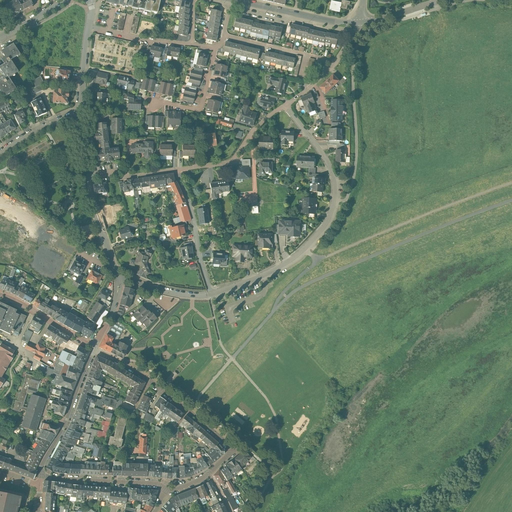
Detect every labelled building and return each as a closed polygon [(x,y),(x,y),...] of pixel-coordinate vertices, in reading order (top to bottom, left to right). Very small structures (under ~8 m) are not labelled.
[(17,0),(16,0),(5,6),(8,12),(4,15),(6,19),(10,17),(23,10),(19,2),(18,2),(17,0)] [(21,0),(19,2),(23,10),(28,8),(29,8),(29,9),(32,7),(32,6),(33,5),(30,0),(21,0)] [(106,0),(106,2),(125,7),(125,6),(131,7),(131,8),(132,8),(132,7),(138,9),(138,8),(140,8),(139,8),(144,9),(144,11),(144,10),(150,12),(151,12),(151,11),(152,11),(157,12),(157,13),(160,0),(106,0)] [(341,0),(341,4),(332,1),(331,6),(330,10),(340,12),(340,8),(347,9),(348,5),(350,5),(350,2),(341,0)] [(186,2),(180,1),(179,1),(178,2),(180,3),(179,7),(180,7),(188,9),(189,3),(186,2)] [(188,9),(180,7),(178,13),(180,13),(188,15),(189,9),(188,9)] [(213,10),(211,10),(210,16),(219,18),(221,12),(219,11),(213,10)] [(188,15),(180,13),(178,19),(179,20),(179,19),(187,21),(188,21),(189,15),(188,15)] [(219,18),(210,16),(209,22),(210,22),(218,24),(220,18),(219,18)] [(242,19),(236,18),(233,27),(239,28),(242,19)] [(247,21),(242,19),(239,28),(245,30),(247,21)] [(253,22),(247,21),(245,30),(251,31),(253,23),(253,22)] [(218,24),(210,22),(209,22),(208,28),(209,28),(217,30),(219,24),(218,24)] [(253,23),(251,31),(251,32),(257,34),(259,24),(253,23)] [(265,26),(259,24),(257,34),(262,35),(265,26)] [(298,26),(292,25),(289,34),(295,35),(298,26)] [(187,27),(179,26),(177,34),(186,36),(188,28),(187,27)] [(270,27),(265,26),(262,35),(268,36),(269,35),(270,27)] [(303,28),(298,26),(295,35),(301,37),(303,28)] [(283,29),(277,27),(274,37),(280,38),(283,29)] [(217,30),(209,28),(207,34),(208,34),(216,36),(217,36),(218,30),(217,30)] [(309,29),(303,28),(301,37),(307,38),(309,30),(309,29)] [(309,30),(307,38),(307,39),(313,41),(315,31),(309,30)] [(321,33),(315,31),(313,41),(319,42),(321,33)] [(326,34),(321,33),(319,42),(325,43),(325,42),(327,34),(326,34)] [(333,35),(327,33),(326,34),(327,34),(325,42),(331,44),(333,35)] [(216,36),(208,34),(206,39),(213,41),(216,42),(217,36),(216,36)] [(339,36),(333,35),(331,44),(336,45),(339,36)] [(231,44),(225,42),(223,51),(229,53),(231,44)] [(0,69),(4,76),(0,79),(2,81),(0,81),(0,90),(4,97),(16,89),(8,78),(18,72),(10,60),(19,54),(13,44),(1,52),(5,57),(1,60),(4,64),(0,66),(0,69)] [(237,45),(231,44),(229,53),(235,54),(237,45)] [(243,46),(237,45),(235,54),(241,56),(243,47),(243,46)] [(243,47),(241,56),(240,56),(246,57),(249,48),(243,47)] [(254,49),(249,48),(246,57),(252,59),(254,49)] [(260,51),(254,49),(252,59),(258,60),(259,58),(260,52),(260,51)] [(272,53),(266,52),(266,54),(264,60),(264,61),(270,63),(272,53)] [(278,55),(272,53),(270,63),(276,64),(278,55)] [(278,55),(276,64),(282,66),(284,56),(278,55)] [(290,58),(284,56),(282,66),(288,67),(290,58)] [(296,59),(290,58),(288,67),(294,68),(294,66),(295,63),(295,61),(296,59)] [(206,61),(198,59),(197,59),(194,59),(193,64),(194,64),(196,65),(204,67),(205,67),(206,61)] [(227,67),(216,64),(215,70),(225,73),(227,67)] [(64,71),(59,71),(57,71),(56,76),(58,76),(57,81),(63,81),(63,83),(66,84),(66,82),(69,82),(69,76),(70,76),(70,75),(71,74),(70,74),(70,73),(69,73),(70,72),(67,71),(67,70),(66,70),(66,69),(64,69),(64,71)] [(225,73),(215,70),(213,76),(221,78),(224,79),(225,73)] [(196,72),(191,71),(190,76),(201,79),(202,73),(196,72)] [(107,75),(98,73),(96,79),(95,83),(96,83),(105,85),(107,75)] [(333,75),(320,87),(326,94),(339,81),(333,75)] [(129,79),(118,76),(118,80),(117,80),(117,81),(117,84),(117,87),(121,88),(122,85),(127,86),(127,88),(133,90),(133,87),(134,82),(129,81),(129,79)] [(201,79),(190,76),(188,82),(192,83),(199,85),(201,79)] [(287,81),(279,79),(279,80),(274,79),(274,78),(269,77),(268,84),(272,85),(272,84),(278,85),(276,93),(283,94),(287,81)] [(149,80),(143,78),(142,84),(141,89),(147,91),(149,80)] [(155,81),(149,80),(147,91),(153,92),(154,86),(155,81)] [(167,84),(161,82),(160,88),(159,93),(159,94),(164,95),(167,84)] [(219,84),(212,82),(210,88),(221,90),(223,84),(219,84)] [(43,84),(38,86),(40,92),(46,89),(43,84)] [(173,85),(167,84),(164,95),(170,96),(172,87),(173,85)] [(38,86),(32,89),(35,94),(40,92),(38,86)] [(190,89),(185,88),(183,94),(195,97),(196,91),(190,89)] [(221,90),(210,88),(209,94),(217,95),(220,96),(221,90)] [(63,90),(58,90),(53,90),(53,104),(54,104),(57,104),(58,104),(64,104),(65,104),(65,105),(66,105),(67,105),(68,104),(68,103),(68,97),(69,96),(69,94),(68,93),(68,92),(63,92),(63,90)] [(106,94),(97,93),(97,99),(96,99),(96,103),(105,103),(106,94)] [(269,94),(263,93),(262,97),(262,99),(259,98),(257,105),(262,106),(269,108),(270,105),(273,106),(275,100),(268,98),(269,94)] [(195,97),(183,94),(182,100),(187,101),(193,102),(195,97)] [(311,94),(301,98),(305,107),(306,106),(314,103),(315,103),(313,99),(311,94)] [(40,98),(31,103),(37,117),(47,113),(40,98)] [(6,100),(0,103),(0,112),(0,113),(4,111),(4,112),(6,111),(6,113),(12,111),(6,100)] [(133,100),(129,100),(128,105),(131,106),(131,109),(140,110),(140,100),(133,100)] [(215,101),(209,100),(207,106),(218,108),(220,102),(215,101)] [(342,100),(331,100),(331,121),(342,121),(342,115),(342,106),(342,100)] [(314,103),(306,106),(309,113),(312,112),(317,110),(314,103)] [(218,108),(207,106),(206,112),(217,114),(218,108)] [(249,112),(242,110),(239,121),(253,125),(256,114),(249,112)] [(22,111),(14,115),(18,124),(19,124),(20,124),(21,124),(21,123),(22,123),(22,122),(23,122),(24,122),(24,121),(25,121),(23,118),(25,117),(22,111)] [(176,112),(173,112),(168,111),(167,117),(167,127),(179,128),(180,128),(180,118),(181,112),(180,112),(176,112)] [(115,119),(112,119),(112,126),(112,130),(112,134),(120,134),(120,130),(121,130),(121,119),(115,119)] [(6,122),(3,124),(8,133),(15,128),(14,126),(10,120),(6,122)] [(106,123),(95,124),(96,124),(96,126),(96,128),(96,130),(96,132),(97,134),(95,134),(96,141),(97,141),(98,143),(98,145),(98,147),(98,149),(99,151),(96,151),(95,151),(97,162),(97,161),(99,161),(101,161),(103,161),(105,161),(105,162),(112,162),(111,160),(113,160),(115,159),(117,159),(119,159),(118,148),(109,149),(107,131),(112,130),(112,126),(107,127),(106,123)] [(340,129),(330,129),(329,141),(339,141),(342,141),(342,137),(340,136),(340,129)] [(289,132),(282,132),(281,141),(281,145),(288,145),(288,141),(294,142),(294,132),(294,133),(289,132)] [(209,135),(203,136),(203,139),(201,139),(202,144),(204,144),(205,148),(206,148),(206,150),(210,149),(209,147),(211,147),(211,146),(216,145),(214,134),(209,135)] [(274,138),(260,137),(259,150),(266,150),(266,148),(273,148),(274,138)] [(152,143),(144,142),(144,145),(135,144),(135,145),(130,147),(132,153),(137,152),(144,153),(144,156),(145,157),(145,158),(146,158),(147,158),(148,158),(149,158),(150,158),(150,157),(150,156),(151,156),(151,153),(152,153),(152,143)] [(344,150),(336,150),(336,158),(337,158),(337,162),(336,162),(345,163),(345,162),(344,162),(344,158),(345,158),(346,150),(344,150)] [(315,157),(297,156),(297,167),(309,168),(314,168),(315,157)] [(268,163),(260,163),(260,175),(265,176),(265,173),(272,173),(272,164),(272,163),(268,163)] [(240,166),(234,167),(235,180),(250,179),(249,167),(249,166),(242,166),(240,166)] [(173,174),(164,175),(165,184),(170,183),(176,182),(175,178),(173,178),(173,174)] [(164,175),(148,178),(150,187),(150,188),(157,187),(157,188),(162,187),(162,186),(165,185),(165,184),(164,175)] [(319,177),(316,177),(315,184),(323,185),(325,186),(325,178),(319,177)] [(148,178),(132,180),(133,189),(137,188),(150,187),(148,178)] [(132,180),(127,181),(127,183),(123,183),(124,192),(129,192),(129,190),(133,189),(132,180)] [(185,202),(176,182),(170,183),(174,192),(180,204),(182,204),(185,202)] [(228,182),(221,183),(221,182),(210,184),(210,189),(212,198),(212,200),(217,199),(216,194),(221,193),(221,192),(229,191),(228,182)] [(105,184),(93,185),(95,194),(96,196),(99,195),(99,193),(106,192),(105,184)] [(315,184),(313,184),(312,192),(322,193),(323,185),(315,184)] [(261,187),(261,196),(272,196),(272,187),(261,187)] [(315,199),(304,199),(304,198),(303,198),(302,213),(304,213),(315,213),(316,199),(315,199)] [(185,202),(182,204),(182,205),(179,206),(181,218),(189,215),(185,202)] [(107,208),(102,209),(106,227),(111,225),(107,208)] [(203,209),(197,210),(198,214),(199,214),(200,224),(208,223),(208,218),(206,209),(203,209)] [(300,222),(280,221),(280,225),(286,225),(285,234),(289,234),(288,236),(300,237),(300,222)] [(179,226),(171,228),(173,239),(175,238),(180,237),(180,238),(182,237),(185,236),(183,226),(179,226)] [(128,227),(124,229),(124,230),(119,231),(120,235),(119,236),(120,237),(121,237),(121,239),(133,236),(132,232),(130,233),(128,227)] [(272,234),(258,234),(258,244),(258,248),(262,248),(262,247),(268,247),(268,243),(272,243),(272,242),(272,234)] [(243,246),(233,246),(233,256),(236,257),(236,262),(243,262),(243,257),(247,257),(251,257),(252,249),(243,248),(243,246)] [(184,248),(181,248),(183,259),(193,258),(191,247),(190,247),(184,248)] [(145,253),(138,251),(135,261),(131,260),(129,265),(134,266),(135,264),(141,266),(142,268),(144,272),(145,276),(150,273),(146,263),(148,256),(149,256),(150,256),(151,252),(150,252),(150,251),(146,250),(145,250),(145,253)] [(224,254),(211,253),(211,258),(213,258),(212,264),(220,264),(219,266),(226,266),(226,261),(223,261),(224,254)] [(84,266),(74,261),(70,270),(75,273),(74,274),(79,277),(84,266)] [(102,276),(91,271),(90,273),(87,279),(97,284),(102,276)] [(8,278),(3,276),(2,280),(0,284),(0,288),(4,290),(8,280),(8,278)] [(16,283),(16,284),(15,286),(12,293),(15,295),(21,286),(24,280),(19,277),(16,283)] [(16,283),(8,280),(4,290),(12,293),(15,286),(16,284),(16,283)] [(24,288),(21,286),(15,295),(22,299),(27,291),(29,288),(30,286),(26,284),(24,288)] [(134,290),(124,287),(120,305),(125,306),(129,308),(130,304),(131,304),(133,294),(134,290)] [(109,295),(101,290),(97,296),(106,300),(108,296),(109,295)] [(34,295),(27,291),(22,299),(29,304),(34,295)] [(47,292),(45,295),(46,296),(45,298),(44,299),(45,299),(45,300),(46,300),(44,304),(46,305),(51,297),(52,295),(47,292)] [(65,298),(59,295),(58,294),(56,298),(57,299),(55,298),(55,297),(56,295),(54,293),(51,297),(46,305),(50,308),(52,306),(58,310),(65,298)] [(34,295),(29,304),(33,306),(37,299),(39,296),(35,294),(34,295)] [(41,302),(37,299),(33,306),(37,308),(41,302)] [(83,311),(88,304),(83,301),(78,307),(83,311)] [(0,329),(10,334),(11,332),(13,333),(14,331),(18,333),(26,316),(16,312),(16,310),(0,302),(0,329)] [(44,304),(41,302),(37,308),(42,312),(46,305),(44,304)] [(97,303),(94,308),(93,308),(87,317),(90,320),(95,313),(96,313),(98,311),(102,306),(97,303)] [(102,306),(98,311),(96,313),(95,313),(90,320),(96,324),(100,316),(107,307),(108,305),(105,303),(102,306)] [(58,310),(52,306),(50,308),(46,305),(42,312),(63,324),(68,315),(68,314),(61,310),(60,311),(58,310)] [(150,313),(147,309),(146,310),(142,307),(132,316),(138,322),(138,321),(142,325),(143,324),(146,327),(156,318),(151,312),(150,313)] [(78,311),(72,308),(69,313),(75,317),(78,311)] [(75,317),(69,313),(68,314),(68,315),(63,324),(71,329),(79,333),(82,328),(82,327),(84,322),(75,317)] [(40,320),(34,316),(30,324),(36,328),(34,332),(37,334),(44,322),(40,320)] [(117,320),(111,326),(104,339),(99,347),(110,353),(115,345),(117,341),(119,336),(124,327),(117,320)] [(94,326),(87,322),(85,321),(84,322),(82,327),(82,328),(79,333),(89,338),(94,326)] [(59,331),(49,325),(44,334),(53,339),(59,331)] [(27,330),(22,340),(27,343),(32,332),(27,330)] [(69,337),(59,331),(53,339),(60,344),(60,343),(61,344),(62,342),(65,344),(69,337)] [(79,351),(88,355),(89,352),(70,341),(68,344),(74,348),(74,347),(79,350),(79,351)] [(71,349),(65,346),(66,344),(65,344),(62,342),(61,344),(60,343),(60,344),(59,346),(63,348),(62,351),(68,353),(70,354),(71,349)] [(127,346),(119,342),(117,346),(115,345),(110,353),(121,359),(125,351),(125,350),(127,346)] [(0,387),(0,388),(5,380),(1,378),(10,362),(11,362),(15,355),(13,354),(14,351),(1,343),(0,345),(0,387)] [(45,348),(37,343),(35,347),(27,343),(25,348),(35,353),(42,357),(44,357),(46,352),(44,351),(45,348)] [(74,348),(68,344),(68,345),(67,345),(72,348),(71,349),(70,354),(85,361),(88,355),(79,351),(79,350),(74,347),(74,348)] [(68,353),(62,351),(58,359),(60,362),(64,364),(64,363),(65,360),(68,353)] [(70,354),(68,353),(65,360),(64,363),(69,366),(80,371),(85,361),(70,354)] [(110,362),(96,356),(91,370),(100,373),(101,369),(106,371),(136,389),(140,391),(144,383),(110,362)] [(64,364),(60,362),(58,359),(58,358),(57,359),(55,364),(55,365),(56,365),(54,370),(54,371),(53,373),(60,376),(61,375),(65,377),(69,366),(64,363),(64,364)] [(80,371),(69,366),(65,377),(76,381),(80,371)] [(65,377),(61,375),(60,376),(53,373),(54,371),(54,370),(48,368),(45,376),(52,378),(50,383),(55,385),(57,385),(73,390),(73,389),(76,381),(65,377)] [(100,373),(91,370),(88,377),(97,381),(100,373)] [(40,378),(26,374),(20,393),(19,393),(16,401),(15,401),(12,410),(19,412),(20,409),(26,411),(21,427),(35,431),(41,413),(27,408),(23,407),(27,393),(32,395),(34,395),(40,378)] [(97,381),(88,377),(86,383),(95,386),(96,386),(100,387),(102,382),(97,381)] [(86,383),(84,387),(98,392),(99,392),(100,389),(99,389),(100,387),(96,386),(95,386),(86,383)] [(57,385),(55,385),(55,386),(56,387),(61,389),(60,391),(71,395),(73,390),(57,385)] [(98,392),(84,387),(83,391),(82,394),(86,396),(87,393),(95,396),(100,397),(102,393),(98,392)] [(60,391),(59,391),(53,389),(52,393),(54,394),(58,395),(60,396),(59,398),(68,401),(71,395),(60,391)] [(134,392),(130,390),(125,401),(133,406),(140,391),(136,389),(134,392)] [(247,511),(248,509),(249,508),(249,507),(250,504),(252,503),(251,501),(252,498),(253,498),(254,497),(255,497),(255,496),(254,495),(254,494),(255,491),(257,490),(255,488),(256,486),(257,487),(257,485),(259,484),(259,482),(259,481),(259,480),(259,479),(261,478),(261,476),(262,473),(264,474),(265,475),(271,473),(272,472),(273,471),(275,471),(278,469),(279,468),(279,466),(280,464),(280,462),(279,459),(277,457),(276,456),(274,453),(272,451),(269,450),(266,449),(263,449),(259,451),(257,453),(247,443),(241,438),(226,426),(227,425),(225,424),(218,418),(212,413),(206,406),(199,401),(192,397),(190,395),(186,393),(179,390),(179,391),(177,391),(189,397),(194,400),(200,404),(205,408),(211,413),(218,420),(225,427),(230,431),(236,436),(243,441),(247,445),(257,455),(259,453),(261,452),(262,452),(264,451),(266,451),(268,451),(271,453),(272,454),(273,455),(275,457),(278,460),(278,462),(278,463),(278,465),(277,467),(276,468),(275,469),(273,470),(271,471),(270,472),(265,473),(262,471),(260,477),(260,478),(258,478),(257,481),(258,481),(258,482),(258,483),(256,485),(254,488),(255,490),(254,490),(252,494),(253,494),(254,495),(254,496),(254,497),(253,498),(252,498),(251,497),(250,501),(251,502),(250,503),(248,507),(248,508),(247,508),(245,511),(247,511)] [(94,408),(87,406),(89,402),(94,404),(96,399),(86,396),(82,394),(76,409),(86,412),(92,414),(101,417),(103,411),(94,408)] [(32,395),(27,408),(41,413),(46,399),(34,395),(32,395)] [(59,398),(51,395),(50,398),(57,401),(57,400),(58,400),(58,402),(67,406),(68,406),(68,401),(59,398)] [(149,398),(144,395),(144,396),(141,401),(149,404),(152,399),(149,398)] [(116,401),(103,397),(102,401),(96,400),(95,404),(102,407),(103,404),(114,407),(116,401)] [(166,401),(160,397),(154,406),(160,410),(166,401)] [(120,399),(117,398),(116,401),(114,407),(113,410),(119,412),(122,400),(120,399)] [(67,406),(57,403),(52,401),(50,407),(55,408),(53,413),(63,417),(67,406)] [(160,410),(159,411),(163,413),(169,404),(166,401),(160,410)] [(147,408),(139,404),(138,409),(146,413),(147,408)] [(163,413),(162,415),(162,416),(163,417),(165,415),(166,416),(167,416),(173,406),(169,404),(163,413)] [(178,410),(173,406),(167,416),(172,419),(178,410)] [(86,412),(76,409),(75,412),(91,417),(92,416),(92,415),(92,414),(86,412)] [(184,414),(178,410),(172,419),(177,423),(184,414)] [(91,417),(75,412),(73,418),(86,422),(87,419),(90,420),(91,417)] [(192,421),(186,415),(181,421),(180,423),(187,428),(192,421)] [(127,419),(119,417),(113,437),(110,436),(108,445),(120,448),(123,440),(121,439),(127,419)] [(86,422),(73,418),(71,423),(84,427),(84,425),(89,426),(90,424),(92,425),(92,423),(86,422)] [(187,428),(185,430),(192,435),(198,426),(192,421),(187,428)] [(58,428),(51,426),(50,425),(48,425),(42,423),(39,433),(41,433),(39,438),(47,441),(51,443),(56,435),(59,429),(58,428)] [(84,427),(71,423),(68,429),(80,432),(82,433),(84,427)] [(108,427),(104,426),(103,430),(102,430),(102,432),(103,432),(102,435),(97,434),(96,436),(106,439),(109,427),(108,427)] [(198,426),(192,435),(199,438),(204,431),(198,426)] [(97,431),(87,428),(85,434),(94,436),(96,437),(96,436),(97,434),(97,431)] [(80,432),(68,429),(64,436),(77,440),(78,440),(79,436),(80,432)] [(213,438),(207,433),(202,440),(207,445),(208,444),(213,449),(218,443),(213,438)] [(94,436),(85,434),(84,438),(79,436),(78,440),(95,445),(95,444),(92,443),(94,436)] [(77,440),(64,436),(61,442),(75,446),(76,443),(77,440)] [(47,441),(41,439),(40,441),(36,439),(35,443),(38,444),(46,449),(50,443),(47,441)] [(78,440),(77,440),(76,443),(80,444),(79,445),(94,449),(95,445),(78,440)] [(79,454),(73,452),(75,446),(61,442),(57,449),(66,452),(68,452),(67,454),(75,456),(79,457),(80,454),(79,454)] [(218,443),(213,449),(207,454),(208,455),(209,457),(213,463),(223,454),(224,450),(218,443)] [(46,449),(38,444),(34,449),(43,454),(46,449)] [(95,444),(95,445),(94,449),(92,456),(101,457),(102,451),(104,446),(95,444)] [(43,454),(34,449),(33,451),(24,448),(23,453),(28,455),(30,456),(39,460),(43,454)] [(66,452),(57,449),(52,459),(58,462),(61,463),(61,462),(62,460),(63,460),(64,457),(66,452)] [(23,453),(17,451),(14,459),(24,462),(28,455),(23,453)] [(243,451),(234,460),(240,468),(250,458),(243,451)] [(205,457),(204,456),(203,455),(203,456),(202,457),(202,458),(204,461),(208,467),(213,463),(209,457),(208,455),(205,457)] [(39,460),(30,456),(25,467),(34,470),(39,460)] [(11,460),(5,458),(2,467),(12,471),(15,465),(10,463),(11,460)] [(61,463),(58,462),(52,459),(47,467),(48,468),(53,472),(63,474),(69,474),(71,465),(72,462),(73,461),(74,460),(69,458),(68,459),(67,458),(64,460),(66,460),(65,463),(61,462),(61,463)] [(196,458),(183,460),(184,468),(183,468),(183,470),(184,478),(190,477),(189,469),(189,468),(188,463),(191,463),(194,463),(196,462),(196,461),(196,458)] [(208,467),(204,461),(202,458),(196,461),(196,462),(197,465),(199,464),(203,470),(208,467)] [(234,460),(233,460),(228,463),(230,468),(232,470),(233,472),(235,474),(242,470),(240,468),(234,460)] [(100,463),(85,462),(84,465),(81,465),(80,474),(99,475),(100,463)] [(105,463),(100,462),(100,463),(99,475),(110,476),(112,476),(112,471),(111,470),(108,470),(109,466),(105,465),(105,463)] [(122,463),(114,462),(113,466),(112,471),(112,476),(120,476),(121,464),(122,464),(122,463)] [(233,472),(230,468),(228,463),(225,465),(225,467),(227,470),(230,474),(232,477),(233,476),(234,477),(236,476),(235,474),(233,472)] [(122,464),(121,464),(120,476),(147,477),(147,465),(122,464)] [(197,467),(194,467),(194,466),(192,466),(193,467),(193,469),(193,475),(198,473),(203,470),(199,464),(197,465),(197,467)] [(25,467),(24,466),(23,469),(17,467),(17,465),(15,465),(12,471),(34,479),(37,471),(34,470),(25,467)] [(81,465),(71,465),(69,474),(80,474),(81,465)] [(162,466),(154,466),(153,477),(161,478),(162,466)] [(227,470),(225,467),(220,471),(227,481),(233,477),(232,477),(230,474),(227,470)] [(226,481),(220,471),(219,469),(213,476),(219,485),(221,484),(222,486),(225,485),(224,482),(226,481)] [(51,482),(44,481),(43,492),(46,493),(50,493),(51,482)] [(211,481),(204,484),(205,488),(207,488),(208,490),(214,487),(211,481)] [(236,491),(231,484),(229,481),(226,483),(232,494),(236,491)] [(61,483),(57,482),(56,491),(55,494),(58,494),(60,493),(64,493),(66,484),(61,483)] [(72,485),(66,484),(64,493),(71,494),(72,485)] [(203,485),(196,488),(200,498),(202,502),(201,502),(203,505),(206,503),(204,498),(208,496),(203,485)] [(94,487),(83,486),(81,500),(82,500),(81,501),(84,502),(85,497),(84,497),(84,496),(92,496),(93,496),(94,487)] [(103,488),(94,487),(93,496),(92,496),(92,497),(93,497),(93,499),(97,499),(97,497),(102,498),(103,488)] [(214,487),(208,490),(212,498),(218,495),(214,487)] [(110,488),(103,488),(102,498),(105,498),(105,500),(109,500),(110,491),(110,492),(110,488)] [(136,489),(128,488),(127,494),(127,500),(135,501),(135,500),(136,489)] [(196,488),(189,491),(193,501),(200,498),(196,488)] [(151,490),(136,489),(135,500),(147,501),(148,498),(148,496),(149,496),(151,490)] [(227,489),(222,491),(226,499),(227,498),(233,510),(238,508),(236,503),(235,503),(231,495),(231,496),(227,489)] [(158,491),(151,490),(149,496),(148,496),(148,498),(150,499),(155,500),(158,491)] [(110,492),(110,491),(109,500),(108,501),(113,502),(112,504),(121,505),(121,503),(126,503),(127,494),(110,492)] [(189,491),(177,496),(181,506),(193,501),(189,491)] [(0,493),(0,511),(15,511),(17,506),(18,506),(20,497),(12,496),(12,495),(9,495),(9,496),(3,494),(4,493),(1,493),(0,493)] [(50,493),(46,493),(45,511),(50,511),(54,511),(55,496),(52,496),(52,493),(50,493)] [(212,498),(210,499),(214,506),(222,502),(218,495),(212,498)] [(177,496),(169,500),(175,509),(181,506),(177,496)] [(150,499),(149,502),(146,501),(145,505),(152,508),(155,500),(150,499)] [(175,509),(169,500),(162,507),(166,511),(171,511),(175,510),(175,509)] [(214,506),(211,507),(213,511),(215,510),(215,511),(216,511),(225,507),(222,502),(214,506)]
